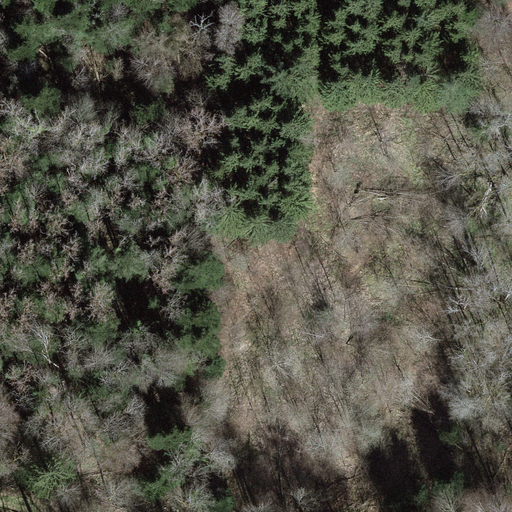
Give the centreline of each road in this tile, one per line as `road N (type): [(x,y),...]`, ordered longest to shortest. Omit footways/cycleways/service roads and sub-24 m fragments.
road 1 (track): [(0,129),(97,135),(249,128)]
road 2 (track): [(0,463),(88,481),(154,511)]
